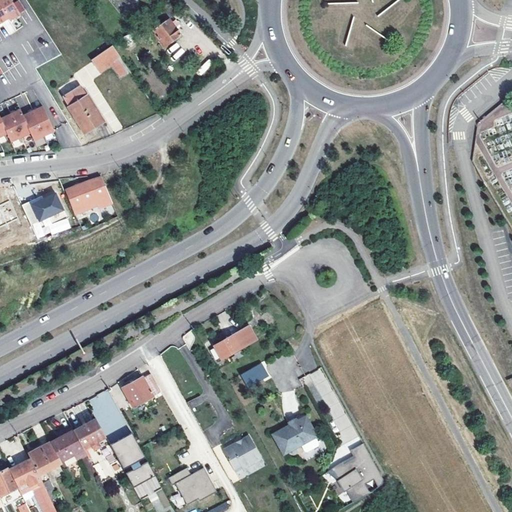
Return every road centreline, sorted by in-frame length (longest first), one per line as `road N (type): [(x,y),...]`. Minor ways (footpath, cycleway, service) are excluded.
road 1 (primary): [(0,375),(259,237),(295,200),(343,108)]
road 2 (primary): [(297,84),(286,148),(240,212),(0,347)]
road 3 (residential): [(0,431),(140,356),(266,272),(296,264),(326,276)]
road 4 (secondary): [(511,418),(448,294),(418,172)]
road 5 (tertiary): [(229,82),(117,154),(0,172)]
road 6 (track): [(0,268),(85,238),(140,205),(163,172),(155,135)]
